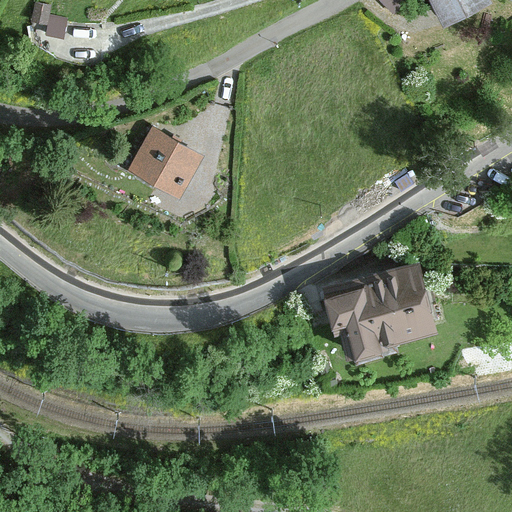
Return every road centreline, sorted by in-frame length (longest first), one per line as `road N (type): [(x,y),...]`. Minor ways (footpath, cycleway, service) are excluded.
road 1 (tertiary): [(511,142),(283,284),(207,314),(106,308),(50,283),(0,240)]
road 2 (residential): [(341,0),(155,95),(64,117),(0,112)]
road 3 (track): [(0,430),(32,453),(123,487),(314,511)]
